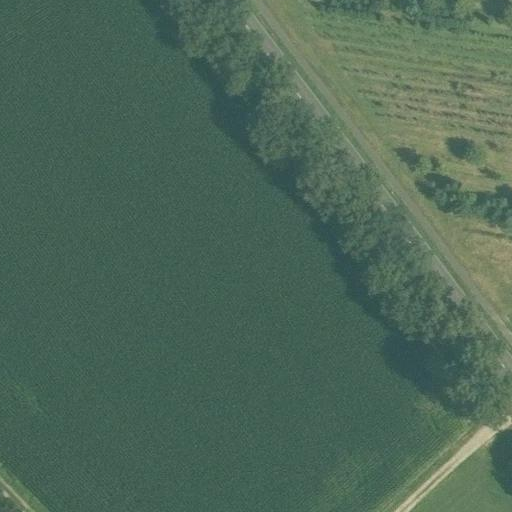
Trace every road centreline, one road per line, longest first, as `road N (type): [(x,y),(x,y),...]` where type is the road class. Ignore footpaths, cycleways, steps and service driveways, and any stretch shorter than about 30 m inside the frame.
road 1 (unclassified): [(511,411),(401,511),(23,511),(0,489)]
road 2 (secondary): [(223,0),(511,380)]
